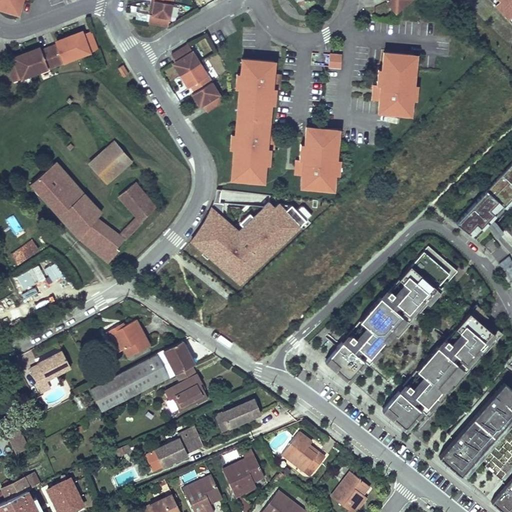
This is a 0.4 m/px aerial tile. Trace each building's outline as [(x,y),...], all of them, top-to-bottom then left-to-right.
[(0,0),(0,8),(18,14),(22,0),(0,0)] [(151,0),(149,14),(148,22),(168,26),(172,0),(151,0)] [(388,0),(391,3),(398,10),(408,0),(388,0)] [(511,0),(491,0),(511,22),(511,0)] [(395,12),(398,10),(391,3),(389,5),(395,12)] [(56,44),(48,47),(41,50),(41,49),(36,51),(27,55),(18,58),(13,60),(14,60),(6,63),(13,82),(34,73),(55,65),(76,57),(97,49),(90,31),(83,34),(83,33),(78,35),(69,38),(60,42),(56,44)] [(187,44),(171,54),(175,61),(177,65),(182,74),(187,82),(190,86),(194,92),(199,101),(202,105),(206,111),(223,101),(211,82),(199,63),(187,44)] [(412,54),(383,52),(382,69),(380,85),(376,85),(373,84),(373,89),(376,90),(375,95),(372,95),(372,100),(379,100),(378,112),(406,114),(408,100),(411,100),(415,100),(417,85),(413,84),(414,69),(410,69),(412,54)] [(342,55),(329,54),(328,66),(340,67),(342,55)] [(237,104),(241,104),(240,119),(239,134),(235,134),(233,149),(232,164),(236,164),(235,179),(263,182),(265,165),(266,148),(270,149),(273,149),(273,144),(271,144),(271,138),(274,138),(274,134),(268,133),(269,122),(270,104),(272,88),(276,88),(278,89),(279,84),(276,83),(276,78),(279,78),(280,73),(273,73),(274,61),(245,59),(244,74),(240,73),(239,89),(237,104)] [(123,64),(118,68),(123,77),(128,74),(123,64)] [(299,159),(296,159),(296,164),(299,164),(298,170),(295,170),(295,175),(301,175),(300,187),(329,189),(330,174),(334,175),(336,159),(337,144),(333,144),(334,129),(306,126),(304,144),(303,160),(299,159)] [(114,141),(89,163),(106,182),(130,160),(114,141)] [(511,160),(456,222),(478,240),(489,228),(496,235),(502,231),(495,221),(511,203),(511,160)] [(55,161),(30,183),(59,216),(83,193),(55,161)] [(155,207),(134,182),(131,184),(152,210),(155,207)] [(131,184),(119,195),(137,216),(127,227),(131,232),(142,221),(152,210),(131,184)] [(255,202),(255,193),(225,191),(225,201),(255,202)] [(101,213),(83,193),(59,216),(80,238),(96,218),(101,213)] [(190,242),(241,287),(304,229),(273,200),(239,232),(211,208),(190,242)] [(14,213),(6,217),(14,233),(22,230),(14,213)] [(96,218),(80,238),(108,262),(118,250),(117,248),(124,240),(119,236),(96,218)] [(131,232),(127,227),(119,236),(124,240),(131,232)] [(31,240),(24,245),(30,254),(37,249),(31,240)] [(380,295),(325,358),(348,377),(367,355),(370,357),(404,318),(401,315),(405,310),(409,312),(433,284),(436,288),(455,267),(427,244),(382,297),(380,295)] [(17,263),(30,254),(24,245),(11,254),(17,263)] [(487,311),(477,303),(439,347),(437,345),(382,408),(405,427),(425,404),(428,407),(462,367),(459,364),(463,360),(466,362),(479,347),(482,349),(498,330),(483,316),(487,311)] [(115,339),(111,341),(117,352),(123,348),(128,356),(149,345),(136,319),(124,325),(120,327),(119,324),(109,329),(115,339)] [(106,331),(111,341),(115,339),(109,329),(106,331)] [(164,351),(150,359),(100,385),(91,390),(103,413),(177,375),(192,368),(195,366),(183,342),(164,351)] [(49,356),(37,362),(38,364),(29,368),(37,383),(38,385),(47,380),(46,379),(70,366),(61,350),(52,355),(53,356),(50,357),(49,356)] [(192,368),(177,375),(180,382),(165,390),(169,399),(166,400),(172,411),(178,408),(179,409),(196,400),(197,402),(207,397),(202,389),(202,388),(199,390),(196,385),(199,383),(201,382),(197,374),(196,374),(192,368)] [(50,387),(47,380),(38,385),(41,391),(50,387)] [(511,424),(511,389),(503,382),(439,456),(460,474),(484,447),(488,451),(511,424)] [(228,427),(260,413),(254,398),(222,412),(228,427)] [(221,430),(228,427),(222,412),(215,415),(221,430)] [(77,433),(86,429),(83,424),(74,429),(77,433)] [(178,438),(154,449),(160,462),(162,466),(187,454),(186,452),(203,444),(195,426),(177,434),(178,438)] [(19,428),(6,435),(16,454),(29,447),(28,447),(19,428)] [(309,444),(311,441),(298,431),(281,453),(303,470),(307,466),(314,470),(322,459),(316,453),(307,447),(309,444)] [(316,453),(317,451),(309,444),(307,447),(316,453)] [(242,452),(245,458),(254,454),(251,448),(242,452)] [(160,462),(154,449),(148,452),(154,465),(160,462)] [(253,481),(264,476),(254,454),(245,458),(222,469),(235,496),(251,489),(248,483),(253,481)] [(310,475),(314,470),(307,466),(303,470),(310,475)] [(362,494),(369,485),(350,471),(330,496),(351,511),(354,511),(363,500),(360,497),(362,494)] [(7,499),(29,488),(38,484),(33,474),(24,478),(23,476),(1,487),(7,499)] [(213,478),(211,474),(199,480),(201,483),(213,478)] [(511,511),(511,476),(491,500),(503,511),(511,511)] [(199,480),(183,488),(193,511),(209,511),(213,510),(210,502),(209,500),(212,498),(213,501),(221,497),(213,478),(201,483),(199,480)] [(303,511),(305,511),(277,490),(260,511),(303,511)] [(180,511),(172,494),(140,509),(141,511),(180,511)]
